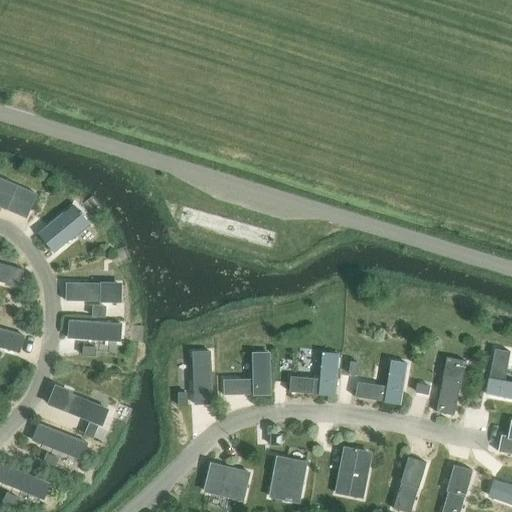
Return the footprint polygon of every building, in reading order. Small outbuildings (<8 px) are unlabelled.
[(0,206),(27,218),(36,196),(0,179),(0,206)] [(74,206),(40,234),(55,253),(90,225),(83,218),(85,216),(82,212),(80,214),(74,206)] [(0,282),(20,288),(24,271),(0,264),(0,282)] [(101,284),(67,283),(66,302),(100,303),(100,304),(122,304),(122,303),(120,303),(121,286),(101,285),(101,284)] [(94,307),(93,317),(105,318),(106,308),(94,307)] [(70,322),(69,339),(121,342),(122,324),(70,322)] [(0,329),(0,347),(20,354),(25,337),(0,329)] [(84,348),(83,356),(96,356),(96,348),(84,348)] [(496,350),(487,395),(511,399),(511,383),(505,383),(511,353),(496,350)] [(211,353),(193,353),(195,406),(213,405),(211,353)] [(255,380),(224,380),(225,396),(271,395),(270,354),(254,354),(255,380)] [(291,377),(290,393),(335,397),(339,356),(324,354),(321,380),(291,377)] [(443,380),(436,413),(454,417),(461,383),(466,361),(448,358),(443,380)] [(358,382),(355,398),(401,405),(407,364),(392,362),(388,387),(358,382)] [(351,363),(349,375),(357,376),(359,364),(351,363)] [(56,387),(49,405),(101,426),(107,410),(67,394),(68,391),(56,387)] [(187,394),(179,394),(179,407),(188,406),(187,394)] [(90,424),(86,436),(93,439),(98,427),(90,424)] [(39,425),(33,441),(81,460),(88,444),(39,425)] [(502,436),(498,452),(511,455),(511,426),(510,438),(502,436)] [(272,435),(271,446),(281,446),(282,435),(272,435)] [(346,450),(337,494),(362,499),(371,455),(358,452),(359,451),(355,450),(354,451),(346,450)] [(47,455),(44,463),(56,467),(59,460),(47,455)] [(278,458),(270,498),(298,503),(306,463),(278,458)] [(403,480),(394,509),(402,511),(411,511),(419,489),(426,466),(410,461),(404,480),(403,480)] [(212,464),(205,492),(244,501),(250,474),(212,464)] [(2,465),(0,469),(0,482),(44,501),(51,484),(2,465)] [(449,493),(443,511),(461,511),(466,497),(466,498),(473,474),(455,469),(449,493)] [(511,486),(496,481),(490,497),(511,504),(511,486)] [(7,494),(4,502),(16,507),(19,499),(7,494)]
